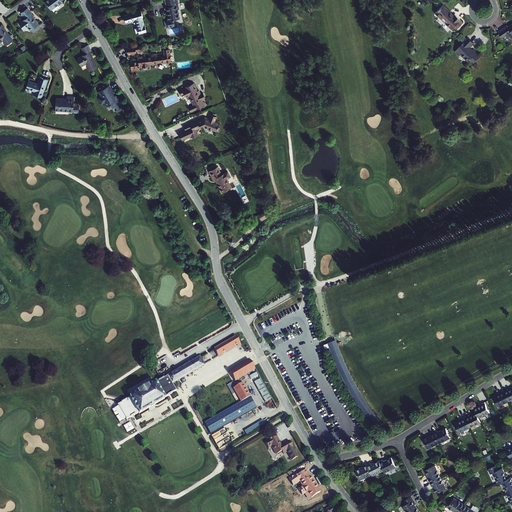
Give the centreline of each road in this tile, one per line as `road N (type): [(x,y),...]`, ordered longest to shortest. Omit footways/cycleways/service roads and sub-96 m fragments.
road 1 (residential): [(319,461),(219,279),(206,216),(94,26)]
road 2 (residential): [(396,439),(511,372)]
